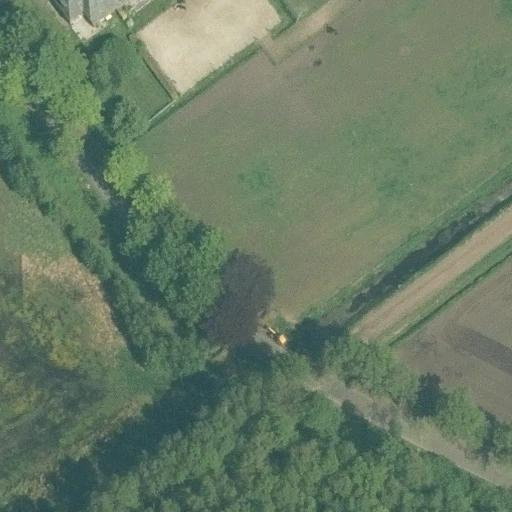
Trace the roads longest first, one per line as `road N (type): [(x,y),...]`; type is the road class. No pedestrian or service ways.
road 1 (tertiary): [(511,485),(334,395),(225,321),(122,212),(0,52)]
road 2 (track): [(308,378),(511,224)]
road 3 (track): [(197,511),(298,372)]
